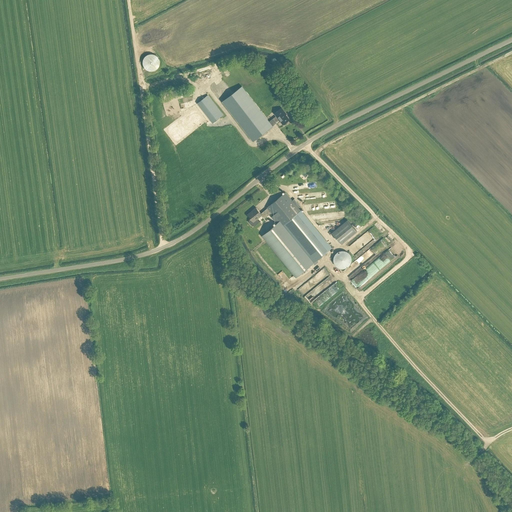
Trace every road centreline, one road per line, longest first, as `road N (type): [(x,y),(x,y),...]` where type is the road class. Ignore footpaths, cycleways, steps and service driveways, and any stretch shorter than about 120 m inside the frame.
road 1 (unclassified): [(0,277),(121,259),(182,238),(311,137),(511,36)]
road 2 (unknown): [(302,144),(405,252),(351,295)]
